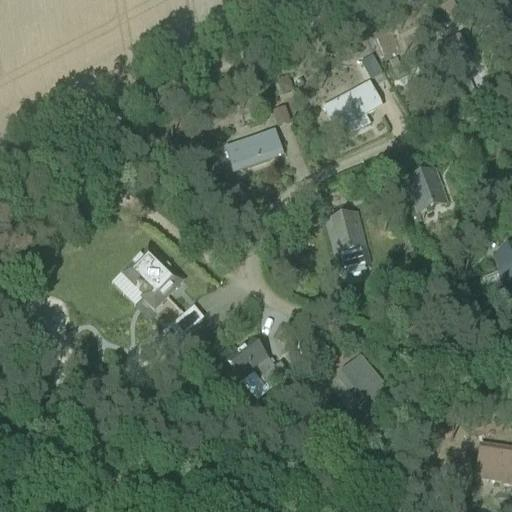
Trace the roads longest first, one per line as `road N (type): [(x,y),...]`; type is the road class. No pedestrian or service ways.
road 1 (track): [(0,176),(351,0)]
road 2 (track): [(0,438),(189,511)]
